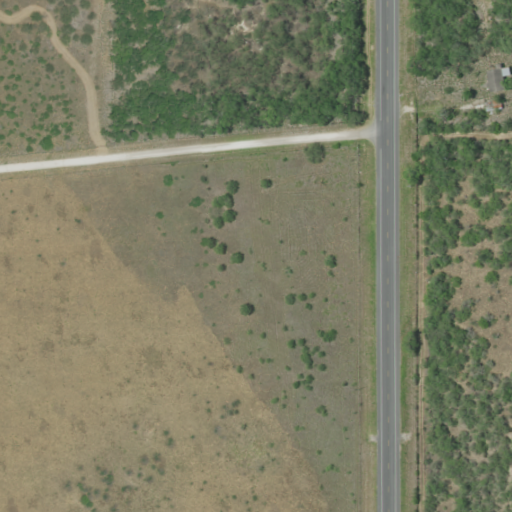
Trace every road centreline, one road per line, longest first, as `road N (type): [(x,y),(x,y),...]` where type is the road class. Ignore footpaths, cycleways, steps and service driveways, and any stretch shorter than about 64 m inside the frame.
road 1 (secondary): [(384,511),(382,0)]
road 2 (residential): [(383,122),(0,150)]
